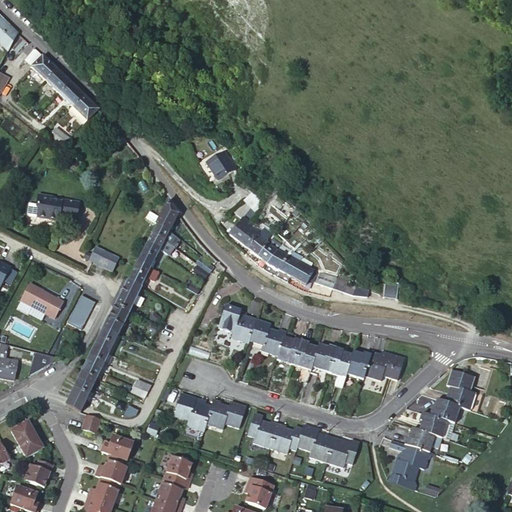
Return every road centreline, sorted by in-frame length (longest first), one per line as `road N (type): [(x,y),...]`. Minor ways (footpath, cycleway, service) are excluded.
road 1 (residential): [(137,145),(156,153),(209,206),(227,241),(273,280),(304,293),(431,312),(468,324),(468,340)]
road 2 (residential): [(460,339),(314,314),(258,287),(211,245),(137,145)]
road 3 (residential): [(200,376),(355,424),(385,409),(460,339)]
road 4 (residential): [(36,390),(63,375),(102,296),(94,284),(0,235)]
road 5 (residential): [(137,145),(0,3)]
road 6 (residential): [(36,390),(67,451),(56,511)]
